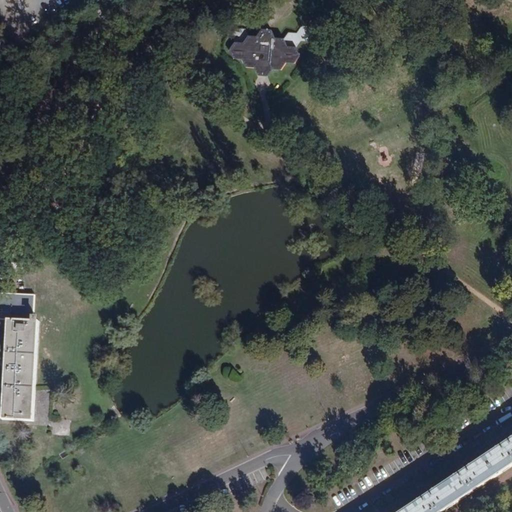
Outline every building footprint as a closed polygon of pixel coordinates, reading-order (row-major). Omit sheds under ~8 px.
[(243,60),(246,67),(255,68),(260,61),(269,61),(272,69),(280,70),(286,63),(294,64),(300,56),(296,48),(288,48),(284,40),(275,39),(271,31),(263,30),(257,37),(249,36),(244,44),(236,44),(230,51),(235,59),(243,60)] [(259,76),(267,77),(272,69),(269,61),(260,61),(255,68),(259,76)] [(16,271),(16,284),(36,285),(37,272),(16,271)] [(0,318),(8,319),(38,321),(38,317),(35,317),(36,295),(0,293),(0,318)] [(34,421),(39,321),(38,321),(8,319),(2,419),(34,421)] [(439,511),(511,464),(511,439),(401,511),(439,511)]
